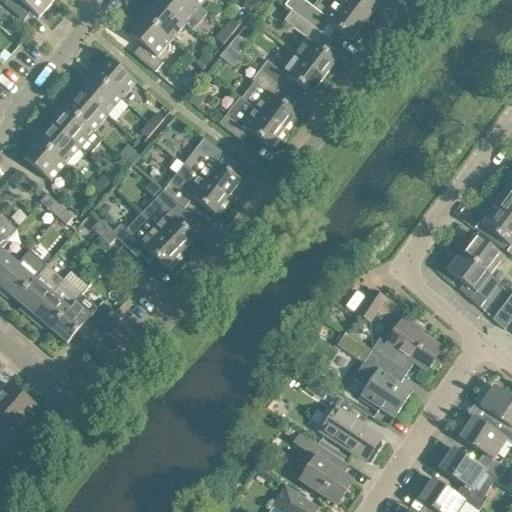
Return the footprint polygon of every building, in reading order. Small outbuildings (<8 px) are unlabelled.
[(51,0),(8,0),(5,5),(4,5),(24,22),(32,13),(39,19),(53,2),(51,0)] [(160,0),(158,2),(185,26),(193,33),(207,17),(199,9),(188,0),(160,0)] [(188,0),(199,9),(207,0),(188,0)] [(250,12),(258,2),(254,0),(247,0),(243,6),(250,12)] [(352,42),(364,25),(331,0),(318,0),(313,8),(301,0),(289,0),(285,7),(322,35),(329,25),(352,42)] [(366,0),(331,0),(364,25),(377,8),(366,0)] [(147,7),(140,15),(171,42),(185,26),(158,2),(151,10),(147,7)] [(331,42),(322,35),(285,7),(284,7),(291,12),(284,22),(292,29),(306,39),(293,55),(324,79),(337,62),(324,52),(331,42)] [(134,56),(155,74),(163,64),(157,59),(171,42),(140,15),(133,24),(137,28),(130,36),(142,46),(134,56)] [(232,20),(224,30),(231,36),(239,26),(232,20)] [(223,46),(231,36),(224,30),(216,40),(223,46)] [(205,54),(197,64),(204,70),(212,60),(205,54)] [(324,79),(293,55),(280,72),(267,62),(260,72),(281,89),(289,79),(311,96),(324,79)] [(121,101),(123,99),(136,84),(109,61),(102,69),(98,65),(90,74),(121,101)] [(254,83),(241,100),(253,109),(283,132),(296,115),(274,98),(281,89),(260,72),(252,82),(254,83)] [(107,117),(121,101),(90,74),(83,83),(87,86),(80,94),(107,117)] [(93,133),(107,117),(80,94),(74,102),(70,98),(62,107),(93,133)] [(253,109),(241,100),(240,98),(219,126),(241,142),(248,132),(271,149),(283,132),(253,109)] [(93,133),(62,107),(55,116),(59,119),(52,127),(79,150),(88,158),(102,141),(93,133)] [(157,114),(149,124),(156,130),(164,120),(157,114)] [(147,140),(156,130),(149,124),(140,134),(147,140)] [(79,150),(52,127),(46,134),(42,131),(34,140),(65,166),(79,150)] [(239,166),(226,156),(204,139),(183,166),(228,199),(240,182),(232,176),(239,166)] [(65,166),(34,140),(27,148),(31,152),(24,160),(51,183),(65,166)] [(140,157),(128,146),(119,156),(125,161),(132,167),(140,157)] [(124,176),(132,167),(125,161),(117,170),(124,176)] [(228,199),(183,166),(164,192),(185,210),(192,200),(215,216),(228,199)] [(18,189),(28,180),(20,171),(10,180),(18,189)] [(101,180),(92,190),(99,196),(108,186),(101,180)] [(511,194),(505,189),(495,202),(499,205),(495,209),(511,221),(511,194)] [(91,205),(99,196),(92,190),(84,199),(91,205)] [(164,192),(141,216),(153,228),(181,255),(195,239),(182,226),(192,216),(185,210),(164,192)] [(64,211),(47,196),(40,204),(42,205),(37,212),(40,214),(45,208),(58,219),(64,211)] [(510,249),(506,253),(511,257),(511,221),(495,209),(492,214),(488,211),(478,224),(510,249)] [(58,219),(67,226),(74,218),(64,211),(58,219)] [(2,217),(0,214),(0,250),(15,234),(17,231),(1,218),(2,217)] [(121,225),(111,234),(116,239),(117,240),(123,245),(124,247),(137,259),(139,257),(148,266),(155,259),(166,270),(181,255),(153,228),(141,216),(126,231),(121,225)] [(101,238),(108,231),(99,223),(92,230),(101,238)] [(101,238),(109,247),(116,239),(111,234),(108,231),(101,238)] [(0,250),(0,285),(17,266),(1,252),(8,244),(7,243),(15,234),(0,250)] [(461,255),(489,276),(503,258),(475,237),(461,255)] [(17,266),(0,285),(0,294),(7,300),(11,297),(17,302),(46,267),(29,252),(17,266)] [(461,255),(447,273),(464,286),(485,302),(499,284),(489,276),(461,255)] [(64,282),(46,267),(17,302),(22,307),(19,311),(31,320),(64,282)] [(51,332),(81,295),(65,281),(64,282),(31,320),(42,330),(45,326),(51,332)] [(480,309),(485,302),(485,301),(464,286),(459,291),(480,309)] [(374,317),(385,300),(373,292),(358,316),(369,323),(374,317)] [(81,295),(51,332),(67,345),(79,332),(84,336),(91,329),(95,332),(113,311),(103,303),(99,308),(82,294),(81,295)] [(415,363),(426,371),(441,349),(415,332),(417,328),(404,320),(387,345),(380,340),(372,352),(407,375),(415,363)] [(364,363),(356,375),(370,384),(361,398),(394,420),(412,393),(400,385),(407,375),(372,352),(345,334),(337,346),(364,363)] [(9,385),(0,395),(0,430),(9,439),(36,408),(9,385)] [(473,419),(511,444),(511,399),(494,388),(480,409),(504,424),(497,434),(474,419),(473,419)] [(349,451),(366,463),(381,440),(361,426),(368,417),(336,396),(329,407),(335,411),(320,433),(349,451)] [(507,442),(511,445),(511,444),(473,419),(460,440),(483,455),(476,465),(453,450),(500,482),(508,470),(494,461),(507,442)] [(352,483),(342,477),(349,466),(334,457),(318,446),(300,435),(293,446),(315,460),(300,482),(337,506),(352,483)] [(432,481),(478,511),(479,511),(487,501),(482,498),(487,491),(495,479),(500,482),(453,450),(439,471),(462,486),(456,496),(432,481)] [(412,511),(411,511),(460,511),(466,504),(477,511),(478,511),(432,481),(419,502),(433,511),(412,511)] [(317,511),(319,509),(285,487),(272,506),(281,511),(317,511)]
